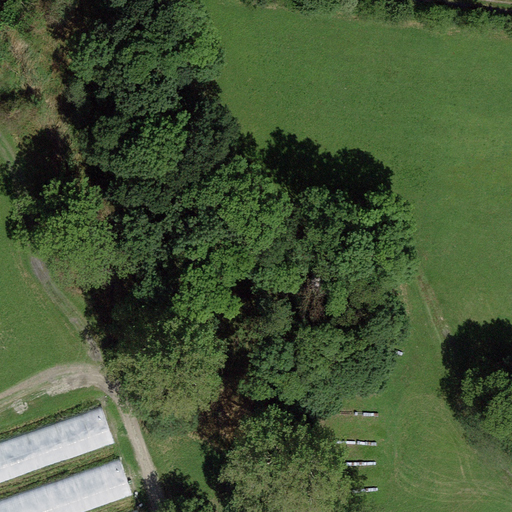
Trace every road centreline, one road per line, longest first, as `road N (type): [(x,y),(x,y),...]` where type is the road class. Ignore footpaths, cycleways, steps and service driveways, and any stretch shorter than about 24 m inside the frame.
road 1 (track): [(511,471),(472,419),(431,288),(391,235)]
road 2 (track): [(158,511),(108,368),(0,408)]
